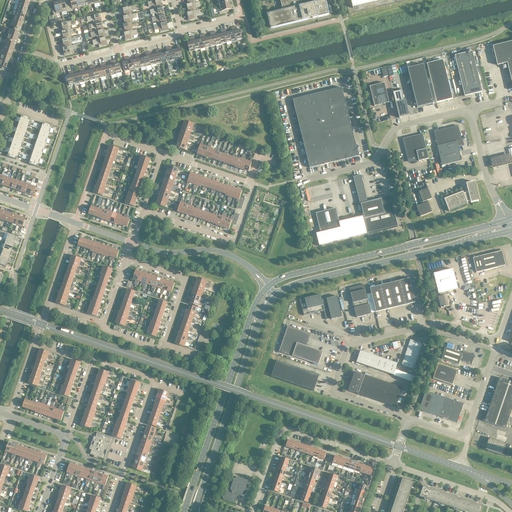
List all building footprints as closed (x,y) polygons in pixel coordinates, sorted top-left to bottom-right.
[(78,8),(75,0),(69,0),(71,4),(68,5),(70,12),(73,11),(72,10),(78,8)] [(81,0),(75,0),(78,8),(83,7),(83,8),(86,8),(84,0),(82,0),(81,0)] [(154,6),(154,9),(163,7),(160,0),(157,0),(147,2),(149,7),(154,6)] [(280,0),(282,10),(267,14),(270,29),(308,19),(312,18),(329,14),(325,0),(322,0),(304,5),(303,0),(280,0)] [(350,0),(352,8),(387,0),(350,0)] [(28,4),(20,1),(18,6),(27,9),(29,4),(28,3),(28,4)] [(64,1),(59,2),(61,12),(66,11),(67,12),(70,12),(68,5),(65,5),(64,1)] [(61,12),(59,2),(53,4),(54,8),(52,9),(53,16),(56,15),(56,14),(61,12)] [(199,2),(196,2),(196,3),(188,5),(188,4),(186,5),(188,13),(196,11),(196,8),(201,6),(199,2)] [(230,9),(229,4),(219,6),(220,11),(219,12),(220,15),(227,13),(226,10),(230,9)] [(122,9),(124,16),(124,17),(132,15),(132,14),(132,11),(137,10),(135,5),(122,9)] [(27,9),(18,6),(16,11),(26,14),(27,9)] [(164,15),(163,7),(154,9),(149,10),(151,15),(156,14),(156,17),(164,15)] [(200,10),(196,11),(188,13),(187,13),(189,21),(197,19),(196,16),(201,14),(200,10)] [(26,14),(16,11),(14,16),(24,19),(26,14)] [(92,21),(93,24),(101,22),(99,14),(86,17),(87,22),(92,21)] [(136,14),(132,14),(132,15),(124,17),(124,16),(123,17),(125,25),(133,23),(132,19),(137,18),(136,14)] [(166,23),(164,15),(156,17),(151,18),(152,23),(157,21),(158,25),(166,23)] [(24,19),(14,16),(13,21),(22,25),(24,19)] [(61,24),(63,31),(63,32),(71,30),(71,29),(70,26),(75,25),(74,20),(61,24)] [(22,25),(13,21),(8,35),(18,38),(22,25)] [(103,30),(101,22),(93,24),(88,25),(89,30),(94,29),(95,32),(103,30)] [(136,22),(133,23),(125,25),(123,25),(125,33),(133,31),(132,28),(137,26),(136,22)] [(168,31),(166,23),(158,25),(153,26),(154,30),(159,29),(160,33),(168,31)] [(236,27),(233,27),(237,41),(237,44),(243,42),(240,30),(237,31),(236,27)] [(75,28),(71,29),(71,30),(63,32),(63,31),(62,32),(63,39),(63,40),(72,38),(72,37),(71,34),(76,33),(75,28)] [(225,29),(223,30),(226,43),(231,42),(229,33),(226,33),(225,29)] [(105,38),(103,30),(95,32),(90,33),(91,38),(96,36),(97,40),(105,38)] [(137,30),(133,31),(125,33),(124,33),(126,41),(134,39),(133,36),(138,34),(137,30)] [(215,32),(212,32),(216,46),(221,44),(219,35),(216,36),(215,32)] [(204,34),(202,35),(205,48),(210,47),(208,38),(205,38),(204,34)] [(18,38),(8,35),(6,40),(16,43),(18,38)] [(75,37),(72,37),(72,38),(63,40),(63,39),(62,40),(64,48),(72,46),(71,43),(76,41),(75,37)] [(194,37),(191,37),(195,51),(200,50),(198,40),(195,41),(194,37)] [(107,46),(105,38),(97,40),(92,41),(93,45),(98,44),(99,48),(107,46)] [(16,43),(6,40),(5,45),(14,48),(16,43)] [(511,41),(492,46),(497,65),(507,63),(511,84),(511,41)] [(14,48),(5,45),(3,50),(12,53),(14,48)] [(76,45),(72,46),(64,48),(62,48),(64,56),(73,54),(72,51),(77,49),(76,45)] [(171,47),(169,47),(172,61),(177,59),(175,50),(172,51),(171,47)] [(161,49),(158,50),(161,63),(167,62),(164,53),(162,53),(161,49)] [(12,53),(3,50),(1,55),(10,58),(11,59),(12,53)] [(150,52),(148,53),(151,66),(156,65),(154,55),(151,56),(150,52)] [(482,93),(472,52),(455,56),(464,96),(465,97),(482,93)] [(10,58),(1,55),(0,58),(0,60),(8,63),(10,58)] [(140,55),(137,55),(140,68),(146,67),(143,58),(141,59),(140,55)] [(129,57),(127,58),(130,71),(130,73),(136,72),(135,70),(133,60),(130,61),(129,57)] [(115,60),(113,61),(116,74),(121,73),(119,64),(116,64),(115,60)] [(427,64),(436,103),(442,102),(452,99),(443,60),(427,64)] [(105,63),(102,64),(106,77),(111,76),(109,66),(106,67),(105,63)] [(395,65),(387,67),(390,77),(397,75),(395,65)] [(433,104),(423,65),(407,69),(417,108),(433,104)] [(94,66),(92,66),(95,80),(100,78),(98,69),(95,70),(94,66)] [(84,68),(81,69),(85,82),(90,81),(88,72),(85,72),(84,68)] [(73,71),(71,71),(74,85),(79,83),(77,74),(74,75),(73,71)] [(374,106),(389,103),(384,83),(369,87),(374,106)] [(342,88),(325,92),(301,98),(293,100),(310,168),(319,166),(359,156),(342,88)] [(401,90),(393,92),(399,118),(409,116),(405,100),(404,100),(401,90)] [(16,118),(15,121),(18,122),(17,126),(26,129),(28,126),(39,130),(38,133),(48,136),(49,133),(52,134),(54,131),(50,129),(51,126),(42,123),(41,126),(29,122),(30,119),(20,115),(19,119),(16,118)] [(194,124),(185,121),(183,126),(197,130),(197,129),(193,127),(194,124)] [(12,128),(11,132),(15,133),(13,136),(23,139),(24,136),(36,140),(35,143),(44,147),(45,143),(49,144),(50,141),(47,140),(48,136),(38,133),(37,136),(25,132),(26,129),(17,126),(16,129),(12,128)] [(461,146),(462,143),(458,126),(434,132),(442,166),(461,161),(458,146),(461,146)] [(191,133),(182,130),(180,134),(194,139),(194,138),(190,135),(191,133)] [(422,134),(405,139),(403,141),(408,161),(410,162),(418,160),(419,161),(429,159),(422,133),(422,134)] [(9,138),(8,142),(11,143),(10,146),(19,149),(21,146),(32,150),(31,154),(41,157),(42,154),(45,155),(47,151),(43,150),(44,147),(35,143),(34,147),(22,142),(23,139),(13,136),(12,139),(9,138)] [(188,141),(179,138),(177,143),(191,147),(192,146),(187,144),(188,141)] [(207,147),(204,146),(201,156),(205,157),(210,143),(209,143),(207,147)] [(5,148),(4,152),(8,153),(6,157),(16,160),(17,156),(29,160),(28,164),(37,167),(39,164),(42,165),(43,161),(40,160),(41,157),(31,154),(30,157),(18,153),(19,149),(10,146),(9,149),(5,148)] [(215,151),(213,151),(213,150),(210,158),(214,160),(217,152),(218,148),(217,148),(215,151)] [(117,153),(108,150),(107,154),(120,159),(121,158),(117,156),(117,153)] [(224,154),(221,153),(218,161),(223,163),(225,155),(227,151),(225,151),(224,154)] [(511,158),(511,153),(490,158),(493,168),(511,163),(511,158)] [(232,157),(230,156),(227,164),(231,165),(234,158),(235,154),(234,154),(232,157)] [(140,159),(139,161),(149,164),(150,159),(136,155),(136,156),(140,159)] [(238,158),(238,159),(236,167),(235,167),(240,169),(244,155),(243,155),(241,159),(238,158)] [(249,162),(247,161),(244,170),(248,172),(253,158),(252,157),(249,162)] [(106,159),(104,163),(115,167),(116,165),(113,164),(113,162),(113,161),(106,159)] [(147,168),(133,163),(133,165),(137,167),(136,170),(138,170),(145,172),(145,173),(146,173),(147,168)] [(110,170),(103,167),(101,172),(109,174),(112,175),(113,174),(110,172),(110,170)] [(177,174),(168,170),(166,175),(180,179),(181,178),(176,176),(177,174)] [(144,177),(133,173),(132,174),(135,176),(135,178),(142,181),(144,177)] [(195,175),(190,173),(185,187),(187,188),(189,183),(192,184),(195,175)] [(361,175),(356,176),(353,177),(360,204),(361,204),(367,228),(368,233),(397,226),(390,197),(379,199),(379,198),(376,199),(377,200),(367,202),(361,175)] [(203,178),(199,176),(194,190),(195,190),(198,186),(200,187),(201,186),(200,186),(203,178)] [(174,182),(165,179),(163,183),(177,188),(178,187),(173,184),(174,182)] [(212,181),(207,180),(203,191),(205,191),(207,188),(209,189),(212,181)] [(141,185),(130,181),(129,183),(132,185),(132,187),(139,189),(141,185)] [(474,182),(466,184),(468,192),(467,193),(466,191),(464,192),(465,193),(463,194),(463,192),(444,199),(449,212),(449,211),(467,204),(467,205),(468,204),(467,202),(470,201),(471,203),(478,201),(474,182)] [(220,184),(216,183),(212,194),(214,194),(215,191),(218,192),(220,184)] [(96,184),(95,188),(109,193),(109,192),(105,190),(106,187),(105,187),(97,184),(96,184)] [(229,187),(224,186),(221,197),(222,197),(224,194),(226,195),(229,187)] [(171,191),(162,187),(160,192),(174,196),(175,195),(170,193),(171,191)] [(237,189),(233,188),(228,202),(230,202),(232,198),(234,199),(237,189)] [(428,189),(428,188),(418,192),(422,202),(423,202),(423,204),(416,206),(420,217),(432,212),(428,202),(427,201),(432,199),(432,198),(428,189)] [(138,194),(125,189),(124,190),(128,193),(128,195),(137,198),(138,194)] [(168,199),(159,196),(157,200),(171,205),(172,204),(167,201),(168,199)] [(136,202),(122,198),(121,199),(126,201),(125,204),(134,207),(136,202)] [(187,205),(185,204),(181,213),(186,215),(190,201),(189,201),(187,205)] [(98,209),(95,208),(93,216),(97,217),(101,206),(99,206),(98,209)] [(104,210),(104,211),(101,219),(105,221),(108,211),(110,207),(109,206),(107,211),(104,210)] [(195,209),(193,208),(190,216),(194,217),(198,206),(197,206),(195,209)] [(115,214),(113,213),(110,222),(114,224),(117,214),(119,210),(117,209),(115,214)] [(204,212),(201,211),(199,219),(203,220),(206,213),(207,209),(206,209),(204,212)] [(363,216),(339,222),(336,209),(316,214),(320,233),(316,234),(319,247),(367,235),(363,216)] [(212,215),(210,214),(207,222),(212,223),(215,212),(214,212),(212,215)] [(219,216),(218,217),(216,225),(216,224),(215,225),(220,227),(225,213),(223,212),(221,217),(219,216)] [(123,218),(121,217),(118,225),(119,225),(123,226),(125,218),(126,215),(125,214),(123,218)] [(230,219),(227,219),(224,228),(229,230),(233,216),(232,215),(230,219)] [(85,240),(80,238),(76,249),(78,250),(80,246),(82,247),(85,240)] [(93,242),(89,241),(85,252),(86,253),(88,249),(90,250),(93,243),(93,242)] [(102,245),(98,243),(93,257),(94,258),(96,253),(99,254),(102,245)] [(111,248),(106,246),(101,260),(102,261),(105,256),(107,257),(108,256),(107,256),(110,248),(111,248)] [(119,251),(114,250),(111,261),(112,261),(114,258),(116,259),(119,251)] [(473,258),(476,273),(505,266),(502,251),(473,258)] [(81,259),(72,256),(70,260),(84,265),(85,264),(80,261),(81,259)] [(69,265),(68,269),(79,273),(80,271),(76,270),(77,268),(77,267),(69,265)] [(111,274),(97,269),(97,271),(101,273),(100,275),(101,276),(109,278),(110,279),(111,274)] [(453,269),(433,274),(438,294),(440,293),(440,296),(438,297),(441,308),(445,307),(449,306),(446,295),(448,295),(448,294),(448,291),(458,289),(453,269)] [(144,273),(140,272),(135,285),(137,286),(139,282),(141,282),(144,273)] [(74,276),(67,273),(65,277),(76,281),(77,280),(73,278),(74,276)] [(153,276),(149,275),(144,288),(145,289),(147,285),(150,285),(153,276)] [(161,279),(157,277),(152,291),(154,292),(156,287),(158,288),(161,279)] [(207,281),(198,278),(196,282),(210,287),(210,286),(206,283),(207,281)] [(108,282),(96,279),(96,280),(99,282),(98,284),(106,287),(108,282)] [(409,279),(401,281),(370,288),(376,312),(415,303),(409,279)] [(170,282),(166,280),(161,294),(162,295),(164,290),(167,291),(170,282)] [(71,284),(64,282),(62,286),(73,290),(74,289),(70,287),(71,284)] [(364,285),(357,286),(349,288),(353,303),(354,308),(356,318),(371,314),(369,304),(368,304),(367,300),(368,299),(364,285)] [(204,290),(195,286),(193,291),(207,295),(207,294),(203,292),(204,290)] [(105,291),(94,287),(93,289),(96,290),(96,293),(103,295),(105,291)] [(60,290),(59,294),(73,299),(73,298),(69,296),(70,293),(68,293),(61,290),(60,290)] [(134,296),(126,294),(125,298),(136,302),(136,300),(133,299),(134,296)] [(201,298),(192,295),(190,299),(204,304),(204,303),(200,300),(201,298)] [(300,300),(303,316),(324,311),(326,320),(327,320),(327,319),(330,319),(331,319),(331,320),(332,319),(336,318),(336,319),(342,317),(337,296),(327,299),(326,298),(321,299),(320,295),(300,300)] [(102,300),(91,296),(90,297),(93,299),(93,301),(100,304),(102,300)] [(67,302),(57,299),(56,303),(70,308),(70,306),(66,304),(67,302)] [(159,302),(158,305),(166,307),(167,303),(156,299),(156,301),(159,302)] [(131,305),(123,302),(122,306),(133,310),(133,309),(130,307),(131,305)] [(99,308),(85,304),(85,305),(89,307),(89,309),(98,313),(99,308)] [(188,305),(187,310),(200,314),(201,313),(197,311),(197,308),(188,305)] [(164,311),(153,308),(153,309),(156,311),(155,313),(163,316),(164,311)] [(120,310),(118,315),(132,320),(133,318),(128,316),(129,313),(128,313),(120,311),(120,310)] [(186,314),(184,318),(195,322),(196,321),(193,319),(193,317),(186,314)] [(161,320),(150,316),(150,318),(153,319),(152,321),(152,322),(160,324),(161,320)] [(126,322),(117,319),(115,324),(129,328),(130,327),(125,325),(126,322)] [(190,325),(183,323),(181,327),(192,331),(193,329),(190,328),(190,325)] [(159,329),(145,324),(145,325),(149,327),(148,330),(157,333),(159,329)] [(310,334),(288,326),(284,338),(279,352),(318,365),(323,352),(308,347),(309,346),(308,343),(307,343),(310,334)] [(179,331),(178,335),(192,340),(192,339),(188,336),(189,334),(188,334),(180,331),(179,331)] [(186,343),(176,339),(175,344),(184,347),(189,349),(189,347),(185,345),(186,343)] [(410,340),(402,365),(413,369),(421,347),(422,344),(410,340)] [(471,365),(474,357),(472,354),(463,351),(462,353),(445,348),(441,359),(458,365),(460,361),(471,365)] [(49,352),(40,349),(38,354),(52,358),(53,357),(48,355),(49,352)] [(360,351),(356,362),(393,375),(397,364),(360,351)] [(38,358),(36,362),(47,366),(48,365),(44,363),(45,361),(38,358)] [(319,375),(276,361),(271,377),(313,391),(319,375)] [(79,367),(65,363),(65,364),(69,366),(68,369),(69,369),(70,369),(77,372),(78,372),(79,367)] [(438,364),(433,379),(452,385),(457,371),(438,364)] [(42,369),(35,367),(33,371),(44,375),(45,373),(42,371),(42,369)] [(395,370),(393,376),(413,382),(415,376),(395,370)] [(76,376),(65,372),(64,373),(67,375),(67,377),(74,380),(76,376)] [(354,373),(351,381),(348,391),(358,394),(372,399),(386,404),(396,407),(402,388),(364,375),(356,372),(354,373)] [(107,377),(98,374),(97,378),(110,383),(111,382),(107,380),(107,377)] [(31,375),(30,379),(44,384),(44,383),(40,380),(41,378),(39,377),(39,378),(32,375),(31,375)] [(499,378),(499,379),(498,382),(497,382),(497,383),(496,387),(496,388),(495,392),(494,391),(494,392),(493,396),(492,400),(491,401),(490,405),(490,406),(488,410),(488,412),(487,412),(487,413),(486,417),(486,416),(486,417),(484,421),(505,429),(506,429),(506,428),(505,428),(507,424),(508,420),(509,420),(509,419),(509,417),(510,417),(509,417),(511,413),(511,412),(511,408),(511,382),(499,378)] [(140,383),(126,379),(126,380),(130,382),(129,385),(139,388),(140,383)] [(73,384),(62,381),(61,382),(64,384),(64,386),(71,389),(71,388),(73,384)] [(96,383),(94,387),(105,391),(106,389),(103,388),(103,385),(96,383)] [(137,392),(123,387),(123,389),(127,391),(126,393),(128,394),(135,396),(136,397),(137,392)] [(70,393),(57,388),(56,389),(60,392),(60,394),(69,398),(70,393)] [(100,394),(93,391),(91,395),(102,399),(103,398),(100,396),(100,394)] [(463,404),(426,391),(419,410),(457,423),(463,404)] [(167,397),(158,394),(156,399),(170,403),(170,402),(166,400),(167,397)] [(134,400),(123,397),(122,398),(125,400),(125,402),(132,405),(134,400)] [(32,402),(29,401),(27,409),(31,410),(35,399),(33,399),(32,402)] [(38,403),(38,404),(35,412),(39,414),(43,404),(44,400),(43,400),(41,404),(38,403)] [(97,402),(90,400),(88,404),(99,408),(100,406),(97,405),(97,402)] [(49,407),(47,406),(44,415),(48,417),(53,403),(51,402),(49,407)] [(58,410),(55,409),(52,418),(56,420),(61,406),(60,405),(58,410)] [(131,409),(120,405),(119,407),(123,408),(122,411),(129,413),(131,409)] [(86,408),(85,412),(99,417),(99,416),(95,414),(96,411),(95,411),(87,408),(86,408)] [(160,414),(152,412),(151,416),(162,420),(162,418),(159,416),(160,414)] [(128,417),(117,414),(116,415),(120,417),(119,419),(126,422),(127,422),(128,417)] [(93,420),(83,417),(82,421),(96,426),(96,424),(92,422),(93,420)] [(157,423),(149,420),(148,424),(159,428),(160,427),(156,425),(157,423)] [(126,426),(112,422),(111,423),(116,425),(115,427),(124,431),(126,426)] [(156,429),(147,426),(145,430),(159,435),(160,434),(155,432),(156,429)] [(123,435),(109,430),(108,431),(113,434),(112,436),(121,439),(123,435)] [(97,433),(96,437),(108,441),(108,442),(110,442),(111,438),(97,433)] [(153,438),(144,434),(142,439),(156,444),(157,442),(152,440),(153,438)] [(94,436),(92,441),(94,442),(94,441),(106,446),(106,445),(108,442),(108,441),(96,437),(94,436)] [(511,448),(509,448),(510,445),(489,438),(485,450),(506,457),(506,456),(509,457),(511,456),(511,448)] [(285,447),(291,449),(294,441),(288,440),(285,447)] [(94,442),(92,441),(91,445),(93,445),(93,446),(105,450),(107,451),(108,446),(106,445),(106,446),(94,441),(94,442)] [(13,444),(8,442),(5,452),(3,456),(5,457),(7,452),(9,453),(13,444)] [(150,446),(141,443),(140,447),(153,452),(154,451),(150,449),(150,446)] [(21,447),(17,445),(12,459),(13,460),(16,455),(18,456),(21,447)] [(93,445),(91,445),(89,450),(91,450),(103,454),(104,454),(105,450),(93,446),(93,445)] [(30,450),(25,448),(21,462),(22,462),(24,458),(26,459),(30,450)] [(91,450),(90,454),(94,456),(93,458),(97,459),(98,457),(104,459),(106,455),(104,454),(103,454),(91,450)] [(38,453),(34,451),(29,465),(30,465),(33,461),(35,462),(38,453)] [(326,453),(321,451),(318,458),(324,460),(326,453)] [(147,455),(138,452),(137,456),(151,461),(151,459),(147,457),(147,455)] [(47,456),(42,454),(38,468),(39,468),(41,464),(44,465),(47,456)] [(340,458),(335,456),(332,463),(338,465),(340,458)] [(289,460),(282,457),(280,463),(287,466),(289,460)] [(145,463),(135,460),(134,464),(148,469),(148,468),(144,466),(145,463)] [(10,468),(1,464),(0,466),(0,469),(13,474),(13,473),(9,470),(10,468)] [(78,466),(74,465),(69,479),(71,479),(73,475),(75,476),(78,466)] [(373,469),(367,467),(365,474),(371,476),(373,469)] [(87,469),(83,468),(78,482),(79,482),(81,478),(84,478),(87,469)] [(319,470),(312,468),(310,473),(317,476),(319,470)] [(95,472),(91,471),(86,484),(88,485),(90,481),(92,481),(95,472)] [(104,475),(100,474),(95,487),(96,488),(98,483),(101,484),(104,475)] [(337,476),(330,474),(328,479),(335,482),(337,476)] [(38,482),(24,477),(23,479),(28,481),(27,484),(28,484),(36,486),(36,487),(38,482)] [(234,479),(230,478),(223,498),(223,500),(234,504),(236,499),(235,499),(236,496),(237,496),(237,495),(242,496),(246,495),(249,485),(249,484),(248,481),(247,481),(247,480),(238,477),(234,479)] [(402,479),(400,484),(398,491),(409,495),(413,482),(402,479)] [(137,486),(127,483),(126,487),(140,492),(140,491),(136,489),(137,486)] [(367,486),(357,483),(355,489),(358,490),(365,492),(367,486)] [(71,489),(62,485),(61,490),(74,495),(75,494),(70,491),(71,489)] [(280,487),(273,485),(271,490),(278,493),(280,487)] [(428,487),(423,486),(419,497),(427,499),(428,498),(430,499),(429,500),(434,502),(438,491),(431,488),(430,488),(429,488),(428,488),(428,487)] [(34,491),(23,487),(23,488),(26,490),(25,492),(33,495),(34,491)] [(409,495),(398,491),(394,503),(405,506),(409,495)] [(445,493),(438,491),(434,502),(439,503),(440,502),(442,503),(441,504),(449,507),(453,496),(448,494),(447,494),(446,494),(446,493),(445,493)] [(134,495),(124,492),(123,496),(137,501),(137,500),(133,497),(134,495)] [(60,494),(60,495),(58,499),(69,502),(70,501),(66,499),(67,497),(60,494)] [(24,496),(20,495),(20,497),(23,498),(22,500),(22,501),(30,503),(31,499),(24,496)] [(310,497),(302,495),(300,500),(308,503),(310,497)] [(457,497),(453,496),(449,507),(457,510),(457,508),(459,509),(459,510),(464,511),(468,501),(460,499),(460,498),(459,498),(458,498),(458,497),(457,497)] [(99,503),(85,498),(85,500),(89,502),(88,505),(90,505),(97,507),(97,508),(98,508),(99,503)] [(122,500),(122,501),(121,505),(132,508),(132,507),(129,505),(130,503),(122,500)] [(328,504),(321,501),(319,507),(326,509),(328,504)] [(475,504),(468,501),(464,511),(463,511),(480,511),(483,506),(478,505),(478,504),(477,504),(476,504),(475,504),(475,503),(475,504)] [(27,511),(29,508),(15,503),(15,504),(19,506),(18,509),(26,511),(27,511)] [(64,506),(57,503),(55,507),(66,511),(67,510),(64,508),(64,506)] [(403,511),(405,506),(394,503),(390,511),(403,511)]
